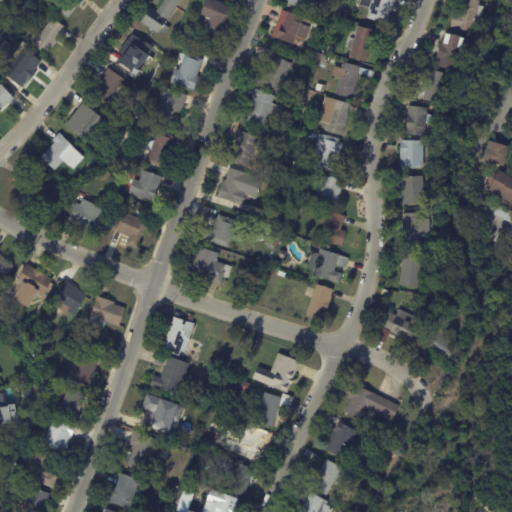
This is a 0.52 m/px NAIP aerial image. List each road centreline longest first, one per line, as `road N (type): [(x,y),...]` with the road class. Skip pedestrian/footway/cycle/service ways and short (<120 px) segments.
road 1 (residential): [(425,0),(372,121),(367,285),(258,511)]
road 2 (tertiary): [(256,0),(72,511)]
road 3 (residential): [(0,216),(152,284),(377,357),(426,399)]
road 4 (residential): [(118,0),(0,149)]
